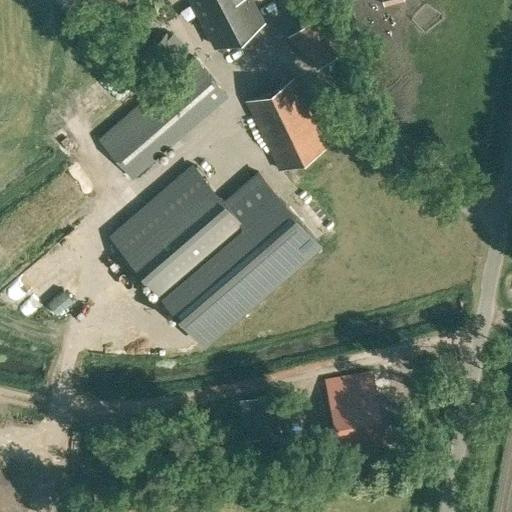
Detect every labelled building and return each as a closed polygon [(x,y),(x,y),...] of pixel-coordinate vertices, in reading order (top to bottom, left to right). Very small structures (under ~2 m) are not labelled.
[(237,35),(220,0),(198,0),(219,44),(237,35)] [(220,0),(237,35),(267,20),(257,0),(220,0)] [(318,68),(333,53),(350,37),(320,5),(287,36),(318,68)] [(226,96),(193,57),(98,138),(131,177),(226,96)] [(325,146),(292,77),(246,100),(279,168),(325,146)] [(194,166),(112,237),(172,306),(287,205),(258,172),(224,201),(194,166)] [(13,213),(22,231),(56,213),(47,196),(13,213)] [(299,207),(177,303),(205,338),(327,242),(299,207)] [(63,311),(78,294),(71,288),(56,305),(63,311)] [(385,442),(372,372),(325,380),(338,450),(385,442)] [(280,436),(276,395),(256,397),(260,438),(280,436)]
